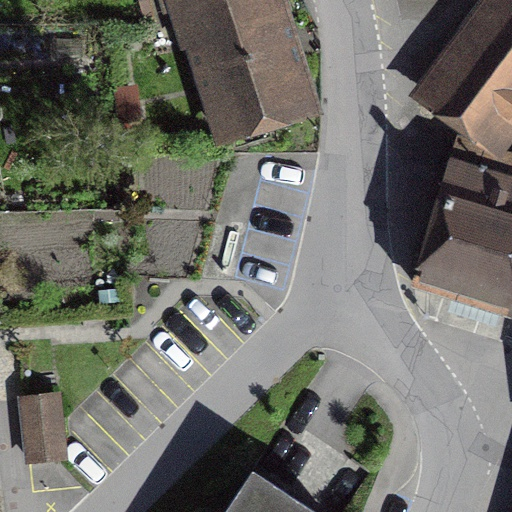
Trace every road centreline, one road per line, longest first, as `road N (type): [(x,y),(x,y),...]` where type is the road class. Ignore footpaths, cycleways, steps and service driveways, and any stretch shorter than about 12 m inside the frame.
road 1 (residential): [(109,511),(313,317),(355,295)]
road 2 (residential): [(337,0),(354,88),(355,295)]
road 3 (residential): [(384,341),(442,418),(452,477),(437,511)]
